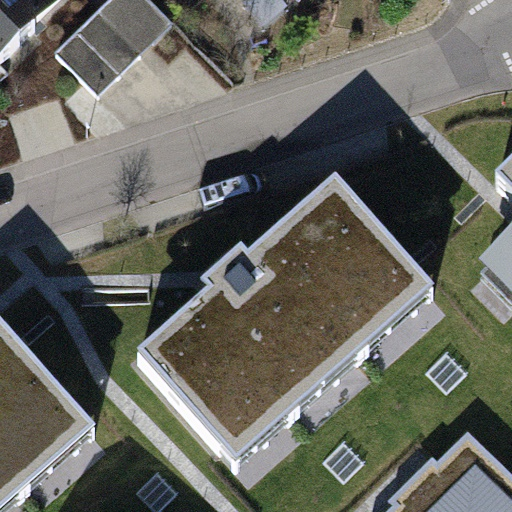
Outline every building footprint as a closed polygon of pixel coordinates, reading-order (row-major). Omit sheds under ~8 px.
[(0,0),(0,74),(74,0),(0,0)] [(185,23),(162,0),(117,0),(66,51),(110,96),(185,23)] [(131,371),(237,489),(451,299),(346,181),(131,371)] [(511,228),(481,259),(511,290),(511,228)] [(0,511),(31,511),(106,446),(4,331),(0,334),(0,511)] [(442,511),(511,511),(478,477),(442,511)]
